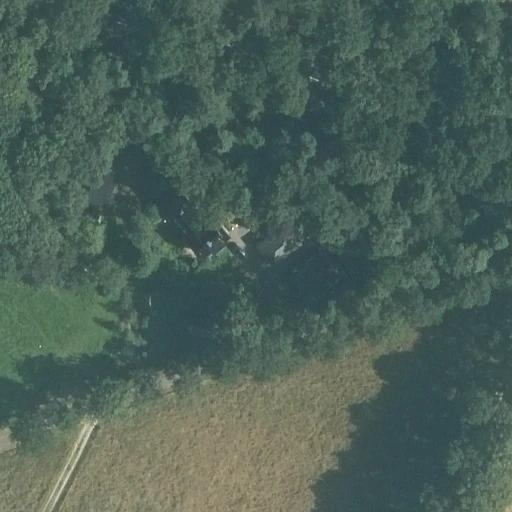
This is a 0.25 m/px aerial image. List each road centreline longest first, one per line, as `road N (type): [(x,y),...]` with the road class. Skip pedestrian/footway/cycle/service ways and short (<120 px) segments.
road 1 (unclassified): [(0,449),(511,259)]
road 2 (unclassified): [(511,181),(44,0)]
road 3 (primary): [(511,148),(148,0)]
road 4 (unclassified): [(511,100),(257,0)]
